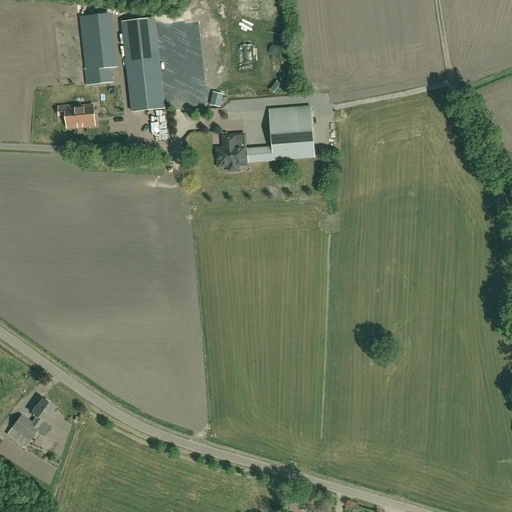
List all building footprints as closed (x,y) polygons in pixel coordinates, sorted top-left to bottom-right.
[(111,11),(88,13),(90,31),(113,28),(111,11)] [(154,18),(122,22),(126,57),(128,71),(133,112),(165,108),(154,18)] [(115,46),(92,48),(94,66),(97,65),(117,63),(115,46)] [(95,126),(94,118),(93,113),(93,105),(84,106),(84,107),(85,109),(77,110),(76,108),(76,107),(72,107),(71,106),(59,107),(60,116),(67,115),(68,128),(78,127),(82,126),(82,127),(95,126)] [(314,157),(312,132),(310,106),(269,110),(272,146),(247,148),(248,162),(314,157)] [(133,131),(131,118),(103,121),(105,135),(133,131)] [(224,149),(217,149),(219,169),(227,168),(228,173),(240,172),(240,167),(247,166),(245,147),(236,148),(235,136),(223,137),(224,149)] [(32,423),(21,415),(11,428),(29,441),(39,428),(38,427),(43,421),(44,421),(54,407),(42,399),(32,413),(37,416),(32,423)]
